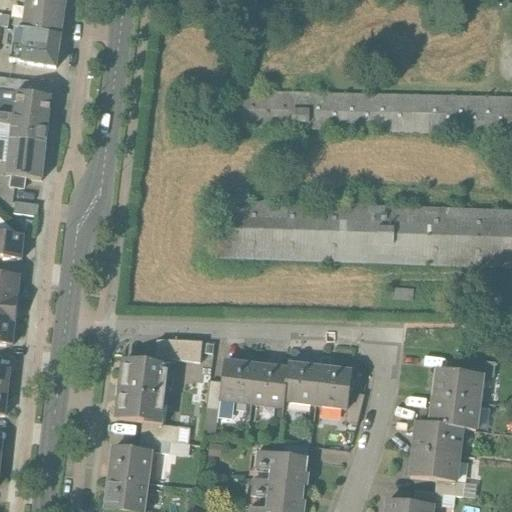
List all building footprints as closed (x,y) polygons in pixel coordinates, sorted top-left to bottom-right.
[(65,8),(26,2),(22,31),(61,37),(65,8)] [(251,12),(249,26),(264,28),(266,14),(251,12)] [(0,28),(7,30),(9,18),(0,16),(0,28)] [(22,31),(15,30),(13,39),(10,63),(36,68),(55,71),(58,53),(61,37),(22,31)] [(15,119),(48,123),(51,101),(53,86),(33,84),(0,79),(0,117),(14,119),(15,119)] [(212,93),(188,93),(188,120),(211,120),(212,93)] [(511,99),(227,93),(226,127),(511,133),(511,99)] [(11,143),(46,147),(48,123),(15,119),(14,119),(0,117),(0,127),(12,129),(10,145),(11,145),(11,143)] [(11,179),(9,189),(23,191),(25,181),(41,183),(46,147),(11,143),(11,145),(10,145),(5,178),(11,179)] [(511,214),(219,204),(217,259),(511,268),(511,214)] [(40,208),(17,205),(15,216),(39,219),(40,208)] [(31,238),(33,223),(20,221),(18,236),(31,238)] [(0,260),(1,260),(21,263),(24,238),(4,236),(0,235),(0,260)] [(0,300),(18,302),(18,301),(17,301),(19,279),(0,276),(0,300)] [(0,323),(15,325),(18,302),(0,300),(0,323)] [(0,346),(12,348),(15,325),(0,323),(0,346)] [(202,344),(156,343),(155,360),(201,365),(202,344)] [(124,364),(117,421),(161,427),(169,369),(124,364)] [(224,367),(220,403),(251,406),(255,370),(224,367)] [(287,374),(284,406),(316,409),(320,372),(288,368),(287,374)] [(287,374),(255,370),(251,406),(283,410),(284,406),(287,374)] [(0,394),(7,395),(10,372),(0,371),(0,394)] [(320,372),(316,409),(346,413),(351,375),(320,372)] [(480,406),(483,379),(437,373),(434,400),(480,406)] [(480,406),(434,400),(430,428),(462,432),(476,434),(480,406)] [(462,432),(430,428),(418,426),(414,454),(458,460),(462,432)] [(112,450),(108,481),(146,486),(150,454),(112,450)] [(460,460),(458,460),(414,454),(413,454),(409,480),(456,486),(460,460)] [(257,455),(255,469),(271,471),(269,484),(302,488),(305,461),(257,455)] [(108,481),(105,511),(142,511),(146,486),(108,481)] [(299,511),(302,488),(269,484),(253,483),(251,497),(267,499),(266,511),(299,511)]
